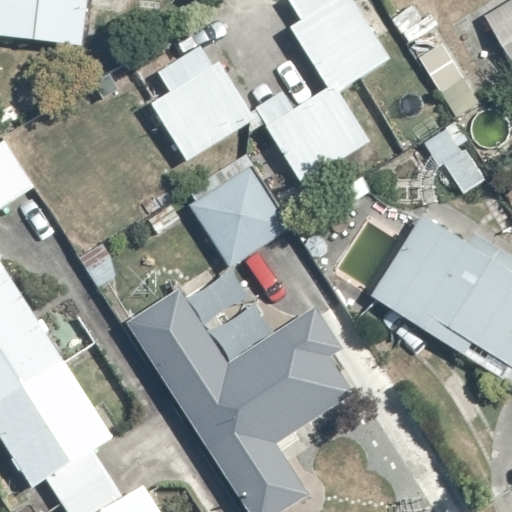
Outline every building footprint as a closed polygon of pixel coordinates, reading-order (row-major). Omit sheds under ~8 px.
[(0,0),(0,36),(84,47),(90,0),(0,0)] [(291,0),(305,22),(294,29),(332,90),(335,94),(340,91),(392,59),(355,0),(291,0)] [(511,0),(508,0),(486,15),(511,55),(511,0)] [(254,122),(207,44),(158,74),(170,93),(152,104),(188,162),(254,122)] [(372,146),(340,91),(335,94),(332,90),(296,112),(284,91),(256,107),(302,186),(372,146)] [(466,194),(489,177),(464,144),(468,141),(454,122),(427,142),(466,194)] [(0,210),(36,188),(6,140),(0,144),(0,210)] [(290,229),(249,168),(191,206),(232,267),(290,229)] [(511,248),(436,200),(377,293),(511,379),(511,248)] [(0,406),(65,366),(0,262),(0,406)] [(239,275),(192,305),(183,291),(130,325),(248,511),(287,511),(311,497),(278,446),(361,393),(337,356),(344,351),(317,309),(277,334),(239,275)] [(65,366),(0,406),(0,435),(34,489),(112,440),(65,366)] [(161,511),(146,487),(126,500),(106,468),(57,499),(64,511),(161,511)]
